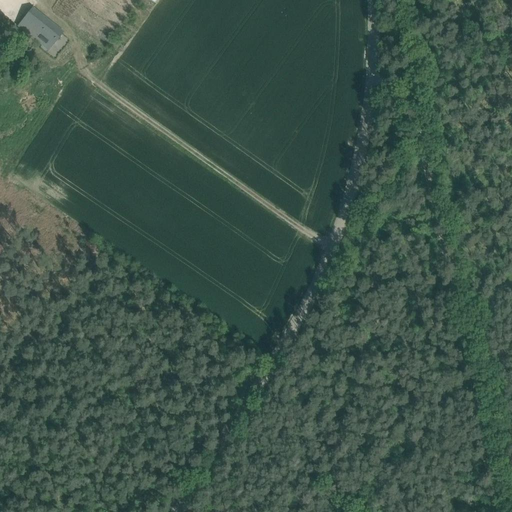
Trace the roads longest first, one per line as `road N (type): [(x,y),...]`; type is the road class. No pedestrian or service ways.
road 1 (unclassified): [(171,511),(303,312),(355,201),(372,56)]
road 2 (unclassified): [(372,56),(432,150),(494,511)]
